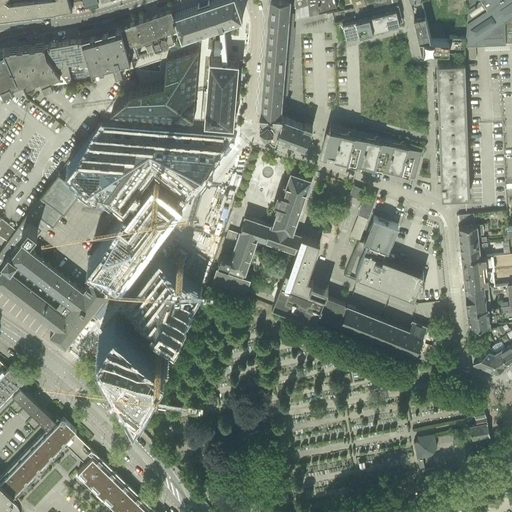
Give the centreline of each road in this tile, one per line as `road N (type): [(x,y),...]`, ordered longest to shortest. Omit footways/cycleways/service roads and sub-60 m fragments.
road 1 (residential): [(244,134),(440,208),(460,360),(485,380),(511,374)]
road 2 (unclassified): [(60,374),(244,134)]
road 3 (secondary): [(191,511),(171,473),(92,391),(60,374)]
road 4 (secondary): [(60,374),(185,511)]
road 5 (tertiary): [(0,31),(84,20),(148,0)]
road 6 (residential): [(251,0),(244,134)]
